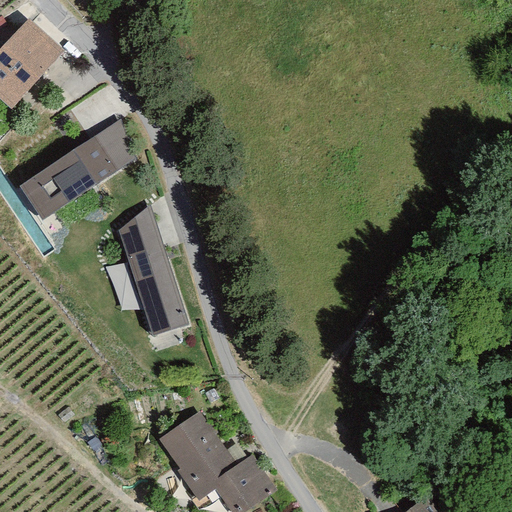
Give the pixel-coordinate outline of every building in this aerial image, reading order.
[(38,20),(0,57),(0,106),(11,119),(74,57),(38,20)] [(121,125),(20,190),(42,223),(137,162),(121,125)] [(151,210),(119,237),(153,339),(190,326),(151,210)] [(198,414),(157,443),(201,505),(218,493),(230,511),(249,511),(277,492),(254,459),(238,470),(198,414)] [(438,511),(428,498),(410,511),(438,511)]
